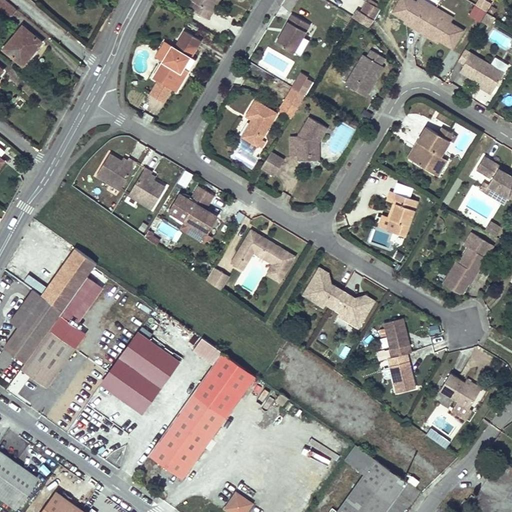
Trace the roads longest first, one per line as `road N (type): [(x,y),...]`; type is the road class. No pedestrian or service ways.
road 1 (residential): [(315,236),(402,93),(426,88),(511,138)]
road 2 (unclassified): [(0,403),(164,510)]
road 3 (residential): [(175,152),(268,0)]
road 4 (residential): [(315,236),(464,330)]
road 5 (residential): [(175,152),(315,236)]
road 6 (residential): [(425,511),(511,403)]
